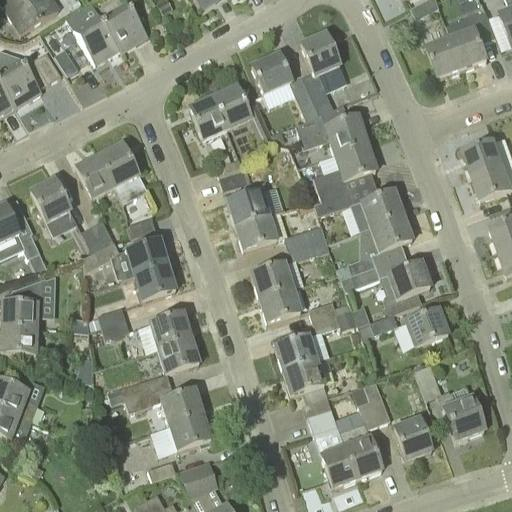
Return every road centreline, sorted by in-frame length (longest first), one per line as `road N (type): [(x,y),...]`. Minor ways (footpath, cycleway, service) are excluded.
road 1 (residential): [(281,511),(226,322),(143,97)]
road 2 (residential): [(511,428),(411,132)]
road 3 (residential): [(143,97),(304,0)]
road 4 (residential): [(0,165),(143,97)]
road 5 (residential): [(411,132),(349,0)]
